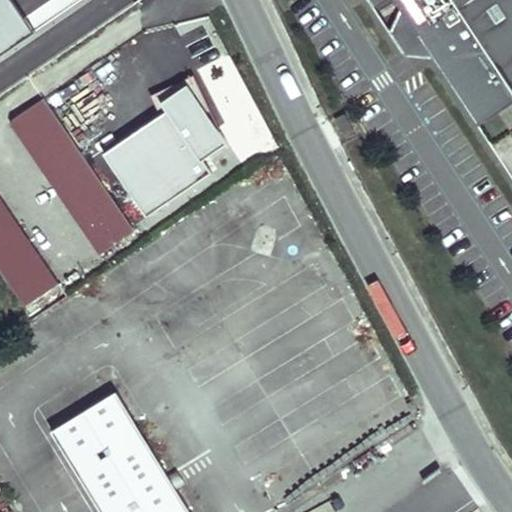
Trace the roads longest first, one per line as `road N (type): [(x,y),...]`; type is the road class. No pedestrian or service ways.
road 1 (unclassified): [(239,0),(346,219),(461,427),(511,501)]
road 2 (unknown): [(185,0),(0,119)]
road 3 (unknown): [(0,168),(70,271)]
